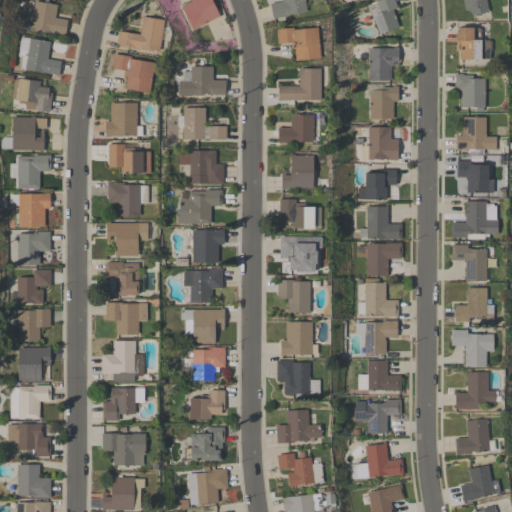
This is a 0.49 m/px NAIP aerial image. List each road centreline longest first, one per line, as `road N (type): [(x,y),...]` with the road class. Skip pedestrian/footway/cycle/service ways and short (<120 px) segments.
road 1 (residential): [(74,511),(78,122),(107,0)]
road 2 (residential): [(257,511),(250,460),(252,90),(249,29),(237,0)]
road 3 (residential): [(435,511),(426,465),(422,0)]
